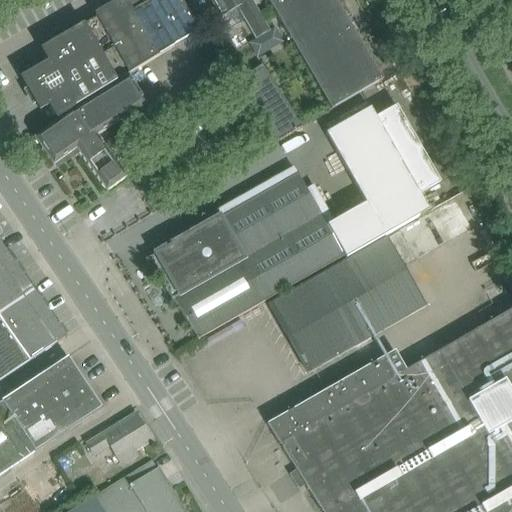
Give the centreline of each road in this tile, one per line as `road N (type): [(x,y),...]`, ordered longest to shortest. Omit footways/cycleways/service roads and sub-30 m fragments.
road 1 (tertiary): [(219,511),(0,171)]
road 2 (secondary): [(407,0),(482,101)]
